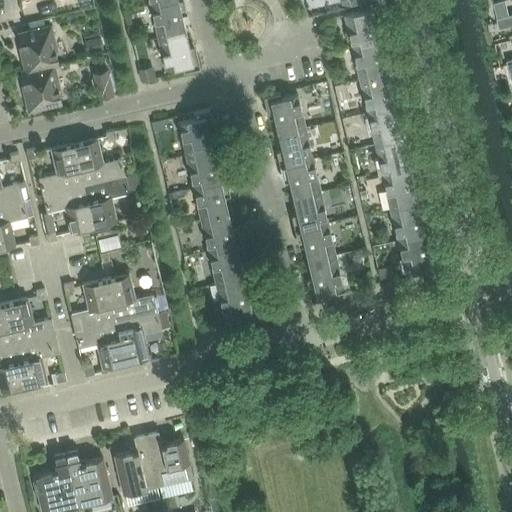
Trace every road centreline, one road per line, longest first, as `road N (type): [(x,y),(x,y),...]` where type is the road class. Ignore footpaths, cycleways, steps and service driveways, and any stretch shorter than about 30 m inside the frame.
road 1 (residential): [(0,423),(19,411),(302,344)]
road 2 (residential): [(478,301),(410,0)]
road 3 (residential): [(302,344),(243,101),(225,86)]
road 4 (residential): [(4,135),(225,86)]
road 5 (residential): [(302,344),(478,301)]
